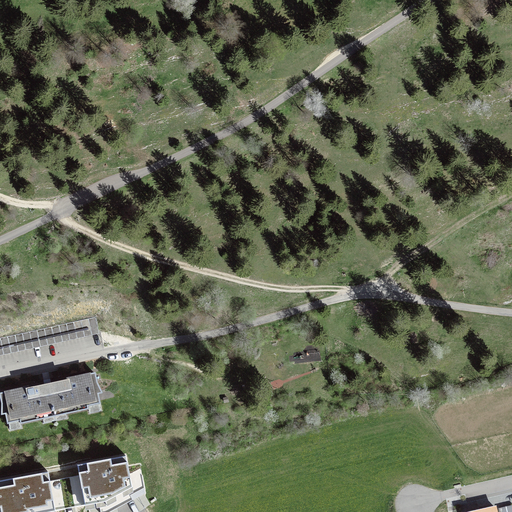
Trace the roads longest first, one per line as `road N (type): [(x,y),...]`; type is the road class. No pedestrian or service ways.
road 1 (residential): [(0,373),(281,319),(375,292),(511,313)]
road 2 (unclassified): [(0,240),(254,116),(425,0)]
road 3 (track): [(375,292),(264,287),(161,261),(77,226),(63,210),(0,197)]
